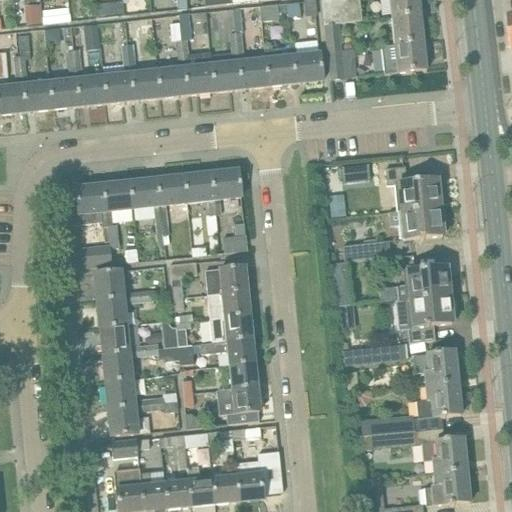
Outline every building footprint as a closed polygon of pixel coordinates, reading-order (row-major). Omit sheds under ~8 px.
[(177,0),(179,13),(187,12),(185,0),(177,0)] [(230,7),(229,0),(204,0),(206,9),(230,7)] [(314,0),(303,1),(304,18),(315,17),(314,0)] [(360,22),(357,0),(322,0),(325,26),(360,22)] [(422,4),(421,0),(388,0),(390,20),(420,17),(418,4),(422,4)] [(110,6),(97,7),(99,19),(111,17),(110,6)] [(261,23),(275,21),(273,7),(259,9),(261,23)] [(68,23),(67,9),(42,12),(44,26),(68,23)] [(420,17),(390,20),(393,48),(426,45),(425,28),(421,28),(420,17)] [(181,42),(180,26),(172,27),(173,44),(177,44),(177,42),(181,42)] [(189,26),(180,26),(181,42),(177,42),(177,44),(178,58),(188,57),(186,42),(190,42),(189,26)] [(328,55),(339,54),(336,26),(324,27),(328,55)] [(97,27),(83,28),(84,38),(98,37),(97,27)] [(18,37),(21,60),(16,61),(18,76),(26,74),(25,60),(28,60),(26,36),(18,37)] [(233,51),(242,50),(241,36),(231,37),(233,51)] [(426,45),(393,48),(381,49),(383,65),(384,76),(396,75),(425,72),(424,59),(428,59),(426,45)] [(124,63),(134,62),(133,48),(122,49),(124,63)] [(242,50),(233,51),(234,66),(238,65),(244,65),(242,50)] [(296,86),(293,59),(279,60),(278,52),(264,53),(265,62),(267,89),(296,86)] [(70,69),(79,68),(78,54),(69,55),(70,69)] [(342,80),(339,54),(328,55),(331,81),(342,80)] [(319,56),(293,59),(296,86),(322,83),(319,56)] [(188,57),(178,58),(180,72),(158,74),(161,101),(187,98),(185,71),(189,71),(188,57)] [(136,77),(134,62),(124,63),(125,78),(130,77),(136,77)] [(244,65),(238,65),(241,92),(267,89),(265,62),(244,65)] [(238,65),(234,66),(212,68),(215,95),(241,92),(238,65)] [(79,68),(70,69),(72,84),(76,83),(81,83),(79,68)] [(212,68),(189,71),(185,71),(187,98),(215,95),(212,68)] [(28,88),(26,74),(18,76),(19,90),(22,90),(28,88)] [(158,74),(136,77),(130,77),(133,103),(161,101),(158,74)] [(125,78),(104,80),(106,106),(133,103),(130,77),(125,78)] [(81,83),(76,83),(79,109),(106,106),(104,80),(81,83)] [(72,84),(50,86),(52,112),(79,109),(76,83),(72,84)] [(50,86),(28,88),(22,90),(25,115),(52,112),(50,86)] [(22,90),(19,90),(0,92),(0,117),(25,115),(22,90)] [(401,215),(439,211),(436,182),(417,184),(417,182),(413,183),(413,184),(406,185),(404,169),(384,171),(386,188),(398,187),(401,215)] [(238,172),(209,175),(212,203),(241,200),(238,172)] [(209,175),(183,178),(186,205),(212,203),(209,175)] [(186,205),(183,178),(156,181),(158,208),(186,205)] [(158,208),(156,181),(129,184),(132,211),(158,208)] [(129,184),(102,187),(105,214),(100,215),(101,224),(102,230),(107,229),(109,249),(117,248),(114,225),(110,226),(109,214),(132,211),(129,184)] [(105,214),(102,187),(75,190),(79,227),(101,224),(100,215),(105,214)] [(328,198),(330,220),(345,218),(343,197),(328,198)] [(439,211),(401,215),(389,216),(390,229),(402,227),(403,242),(419,240),(419,242),(423,242),(423,240),(442,238),(439,211)] [(166,222),(154,223),(155,237),(167,236),(166,222)] [(245,238),(223,240),(224,255),(247,253),(245,238)] [(344,263),(389,259),(388,244),(343,248),(344,263)] [(205,248),(191,250),(192,259),(206,257),(205,248)] [(109,249),(81,251),(83,270),(111,267),(109,249)] [(173,301),(181,300),(179,278),(196,277),(195,265),(169,267),(173,301)] [(244,269),(218,272),(204,273),(206,298),(247,293),(244,269)] [(408,288),(398,289),(399,302),(409,302),(448,298),(446,270),(422,272),(422,270),(418,271),(418,272),(407,274),(408,288)] [(123,300),(123,296),(120,273),(93,276),(96,303),(123,300)] [(346,286),(333,288),(335,309),(348,308),(346,286)] [(378,288),(380,304),(397,303),(398,303),(396,286),(378,288)] [(152,293),(137,294),(138,303),(153,302),(152,293)] [(247,293),(206,298),(209,322),(249,317),(247,293)] [(138,303),(137,294),(123,296),(123,300),(124,305),(138,303)] [(398,303),(397,303),(399,331),(410,330),(411,345),(433,343),(432,327),(451,325),(448,298),(409,302),(399,302),(398,303)] [(123,300),(96,303),(98,329),(126,327),(124,305),(123,300)] [(182,312),(181,300),(173,301),(174,313),(182,312)] [(179,325),(192,323),(191,316),(179,317),(179,325)] [(252,341),(249,317),(209,322),(211,345),(226,344),(252,341)] [(178,349),(176,332),(175,330),(172,331),(167,328),(167,323),(159,324),(162,351),(178,349)] [(126,327),(98,329),(101,356),(129,354),(129,359),(143,358),(142,348),(128,350),(126,327)] [(176,332),(178,349),(187,347),(184,331),(176,332)] [(252,341),(226,344),(228,368),(254,365),(252,341)] [(142,348),(143,358),(158,356),(157,347),(142,348)] [(193,366),(191,347),(178,349),(180,368),(193,366)] [(405,347),(353,352),(355,371),(407,366),(405,347)] [(423,357),(411,358),(413,375),(423,374),(425,388),(457,385),(456,369),(454,354),(438,355),(438,353),(434,354),(434,356),(427,356),(423,357)] [(131,381),(129,359),(129,354),(101,356),(104,383),(131,381)] [(254,365),(228,368),(231,391),(257,389),(254,365)] [(134,403),(131,381),(104,383),(107,410),(134,407),(134,403)] [(183,396),(192,395),(190,382),(182,383),(183,396)] [(426,402),(416,404),(417,421),(434,419),(440,419),(441,420),(445,420),(444,418),(461,417),(457,385),(425,388),(426,402)] [(257,389),(231,391),(231,392),(216,393),(218,418),(226,417),(227,427),(258,424),(257,414),(259,414),(257,389)] [(192,395),(183,396),(184,404),(192,403),(192,395)] [(148,401),(149,411),(164,410),(163,404),(163,400),(148,401)] [(148,401),(134,403),(134,407),(135,413),(149,411),(148,401)] [(176,403),(163,404),(164,410),(164,414),(177,413),(176,403)] [(135,413),(134,407),(107,410),(110,439),(138,436),(135,413)] [(414,420),(360,424),(362,439),(415,434),(414,420)] [(244,441),(243,431),(231,433),(232,442),(244,441)] [(231,433),(207,435),(208,446),(209,449),(224,447),(223,443),(232,442),(231,433)] [(415,434),(362,439),(363,452),(416,448),(415,434)] [(207,435),(183,438),(184,447),(184,449),(208,446),(207,435)] [(183,438),(159,440),(160,449),(184,447),(183,438)] [(135,442),(136,451),(148,450),(147,441),(135,442)] [(443,443),(436,444),(422,445),(423,462),(432,461),(434,476),(466,473),(463,441),(447,443),(447,441),(442,441),(443,443)] [(136,451),(135,442),(111,445),(113,461),(137,458),(136,451)] [(188,484),(173,485),(171,454),(161,455),(164,486),(166,511),(190,509),(188,484)] [(234,466),(235,478),(238,504),(263,502),(259,464),(234,466)] [(434,476),(435,491),(425,492),(426,508),(449,506),(449,508),(453,508),(453,506),(469,504),(466,473),(434,476)] [(141,511),(140,489),(139,476),(114,479),(117,511),(141,511)] [(238,504),(235,478),(212,481),(214,507),(238,504)] [(214,507),(212,481),(188,484),(190,509),(214,507)] [(164,486),(140,489),(141,511),(164,511),(166,511),(164,486)] [(382,503),(369,504),(369,511),(421,511),(421,507),(383,510),(382,503)]
